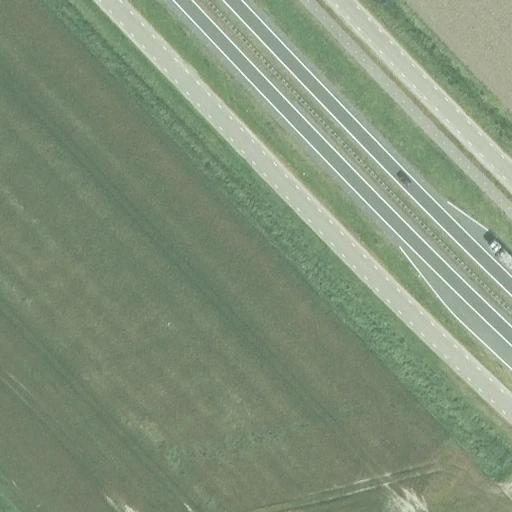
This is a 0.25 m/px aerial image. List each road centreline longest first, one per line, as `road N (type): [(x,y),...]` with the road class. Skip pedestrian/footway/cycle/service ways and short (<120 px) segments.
road 1 (unclassified): [(109,0),(511,411)]
road 2 (trunk): [(185,0),(511,335)]
road 3 (trunk): [(511,285),(234,0)]
road 4 (tertiary): [(342,0),(511,176)]
